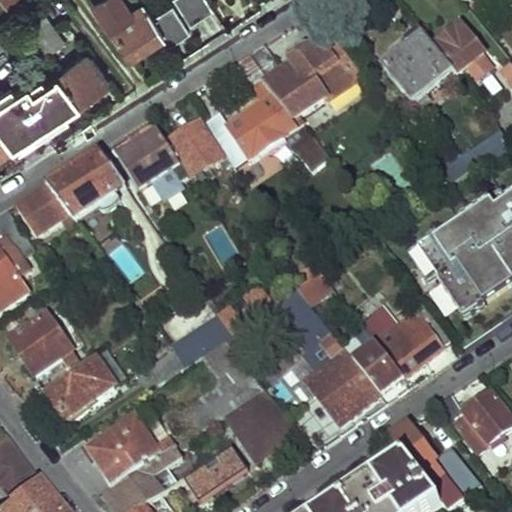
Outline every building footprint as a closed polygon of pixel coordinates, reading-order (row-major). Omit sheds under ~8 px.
[(111,29),(128,56),(162,34),(154,22),(143,6),(130,16),(119,0),(103,0),(93,8),(109,30),(111,29)] [(174,0),(190,25),(213,11),(206,0),(174,0)] [(162,34),(170,46),(186,35),(170,11),(154,22),(162,34)] [(31,43),(51,31),(41,19),(23,33),(31,43)] [(434,48),(457,77),(469,69),(478,80),(493,70),(483,57),(486,55),(462,27),(434,48)] [(31,43),(43,58),(62,44),(51,31),(31,43)] [(384,71),(416,111),(457,77),(434,48),(422,34),(406,45),(410,50),(384,71)] [(293,122),(297,128),(303,124),(331,102),(317,83),(330,73),(333,76),(344,68),(327,47),(317,54),(310,46),(305,47),(294,56),(291,62),(296,69),(287,76),(266,51),(251,59),(266,77),(260,81),(293,122)] [(58,75),(78,103),(106,80),(86,56),(58,75)] [(251,59),(237,68),(267,106),(233,130),(216,141),(237,175),(255,164),(290,137),(299,130),(297,128),(293,122),(260,81),(266,77),(251,59)] [(500,74),(511,87),(511,67),(511,66),(500,74)] [(348,79),(361,94),(370,87),(358,72),(348,79)] [(0,104),(0,133),(11,148),(28,136),(78,103),(58,75),(32,93),(26,85),(2,103),(0,104)] [(233,130),(226,121),(210,132),(216,141),(233,130)] [(170,145),(193,180),(224,162),(200,126),(170,145)] [(287,144),(312,175),(330,161),(305,129),(287,144)] [(0,165),(16,155),(11,148),(0,133),(0,165)] [(119,161),(141,196),(155,187),(167,204),(183,193),(180,188),(189,183),(157,134),(119,161)] [(459,181),(462,185),(511,153),(499,136),(443,174),(450,185),(459,181)] [(73,221),(76,224),(100,209),(105,215),(112,215),(119,210),(121,204),(118,198),(128,192),(102,155),(47,191),(73,221)] [(18,211),(38,241),(73,221),(47,191),(18,211)] [(422,252),(470,326),(511,298),(511,203),(501,211),(496,203),(422,252)] [(19,251),(24,262),(36,254),(11,215),(0,222),(0,234),(13,254),(19,251)] [(358,229),(366,240),(380,230),(370,220),(358,229)] [(95,270),(99,273),(109,267),(92,245),(87,250),(99,267),(95,270)] [(0,316),(29,295),(0,252),(0,316)] [(301,293),(311,306),(333,291),(323,279),(308,289),(304,292),(301,293)] [(298,285),(304,292),(308,289),(303,282),(298,285)] [(271,299),(278,310),(290,301),(284,292),(271,299)] [(308,385),(341,428),(381,397),(354,362),(345,351),(311,306),(301,293),(290,301),(278,310),(276,312),(274,314),(307,357),(303,359),(317,378),(308,385)] [(254,324),(255,326),(274,314),(276,312),(266,299),(229,325),(237,335),(254,324)] [(131,315),(145,333),(155,325),(141,306),(131,315)] [(395,329),(382,309),(360,326),(366,335),(367,335),(375,345),(395,329)] [(375,345),(402,380),(449,344),(422,309),(395,329),(375,345)] [(63,363),(70,372),(80,364),(47,317),(11,342),(36,379),(63,363)] [(177,356),(186,371),(202,361),(227,346),(234,341),(220,322),(172,349),(177,356)] [(402,380),(375,345),(367,335),(366,335),(345,351),(354,362),(381,397),(402,380)] [(169,427),(183,448),(226,419),(265,392),(227,346),(202,361),(221,381),(219,391),(169,427)] [(150,375),(160,388),(186,371),(177,356),(150,375)] [(49,398),(67,423),(115,390),(97,365),(49,398)] [(265,392),(226,419),(242,445),(284,416),(265,392)] [(458,424),(482,456),(511,435),(511,421),(492,397),(466,417),(452,397),(440,408),(453,427),(458,424)] [(89,454),(117,494),(176,452),(150,412),(89,454)] [(242,445),(255,467),(301,439),(284,416),(242,445)] [(444,511),(467,511),(462,504),(465,501),(438,467),(440,465),(411,426),(392,439),(394,444),(407,462),(443,509),(444,511)] [(0,492),(8,503),(36,481),(20,459),(3,439),(0,440),(0,492)] [(105,503),(112,511),(147,511),(170,496),(161,483),(189,461),(183,448),(176,452),(117,494),(105,503)] [(333,511),(438,511),(443,509),(407,462),(333,511)] [(205,496),(222,485),(211,467),(170,496),(147,511),(175,511),(189,503),(193,510),(208,501),(205,496)] [(8,503),(0,511),(1,511),(61,511),(54,502),(36,481),(8,503)]
